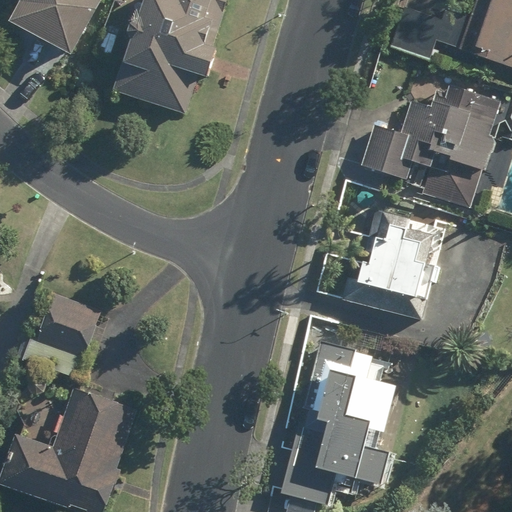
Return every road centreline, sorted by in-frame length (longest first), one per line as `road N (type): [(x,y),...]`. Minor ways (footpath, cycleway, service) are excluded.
road 1 (residential): [(253,269),(85,199),(0,126)]
road 2 (residential): [(253,269),(332,0)]
road 3 (residential): [(198,511),(253,269)]
